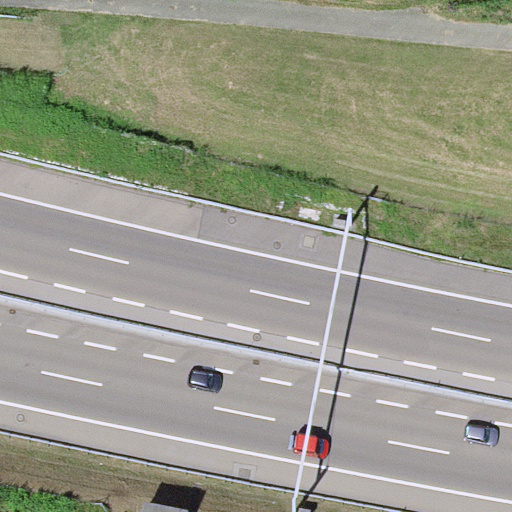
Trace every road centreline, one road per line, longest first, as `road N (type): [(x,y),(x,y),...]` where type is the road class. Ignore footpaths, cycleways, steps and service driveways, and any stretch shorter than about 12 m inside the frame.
road 1 (motorway): [(511,351),(247,300),(0,238)]
road 2 (motorway): [(0,367),(511,465)]
road 3 (track): [(44,0),(511,37)]
